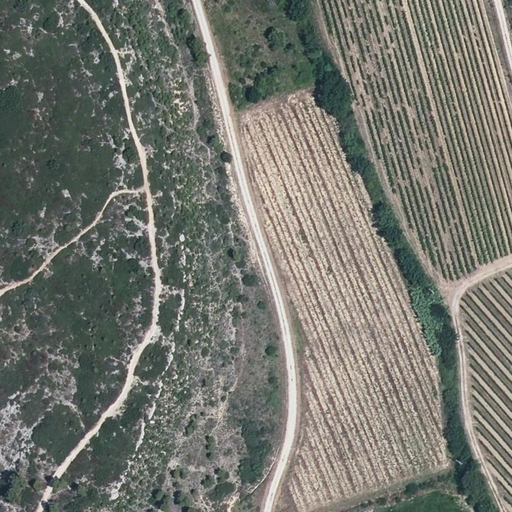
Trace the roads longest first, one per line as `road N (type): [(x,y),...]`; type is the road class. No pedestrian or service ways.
road 1 (track): [(194,0),(245,202),(284,295),(296,404),(271,511)]
road 2 (track): [(499,511),(462,411),(448,301),(454,290),(511,261)]
